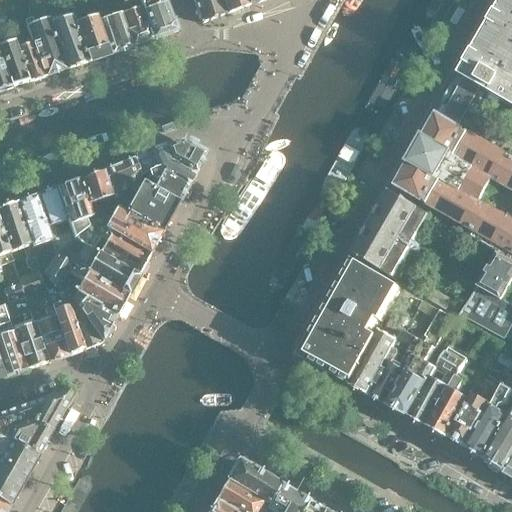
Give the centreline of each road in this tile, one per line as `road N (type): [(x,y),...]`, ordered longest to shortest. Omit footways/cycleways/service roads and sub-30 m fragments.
road 1 (residential): [(279,364),(481,0)]
road 2 (residential): [(511,497),(279,364)]
road 3 (residential): [(0,195),(189,128),(240,136)]
road 4 (residential): [(191,44),(0,109)]
road 5 (residential): [(240,136),(152,290)]
road 6 (residential): [(97,375),(22,511)]
road 7 (residential): [(279,364),(152,290)]
road 8 (residential): [(242,438),(368,511)]
